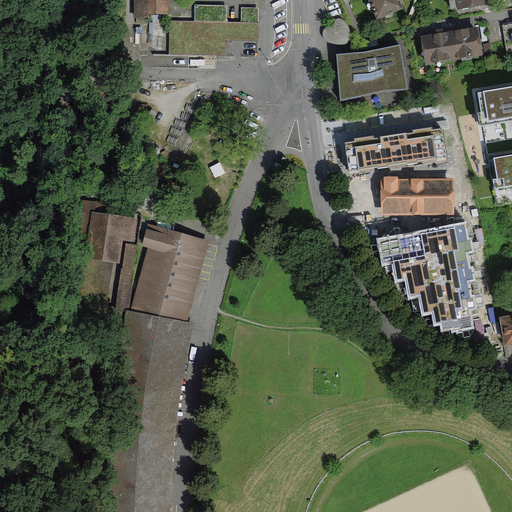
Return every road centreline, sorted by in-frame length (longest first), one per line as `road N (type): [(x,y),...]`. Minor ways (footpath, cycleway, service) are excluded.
road 1 (residential): [(182,511),(195,367),(214,290),(267,150),(287,122),(306,118)]
road 2 (tertiary): [(511,368),(483,372),(434,362),(382,319),(334,243),(306,118)]
